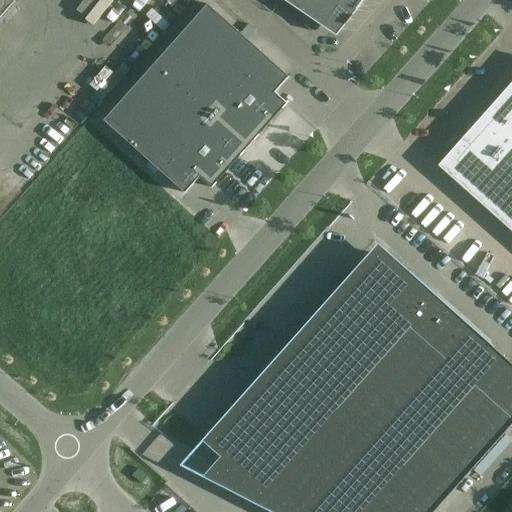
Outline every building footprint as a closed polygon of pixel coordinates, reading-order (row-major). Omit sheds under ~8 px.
[(0,0),(0,19),(15,2),(13,0),(0,0)] [(145,0),(140,0),(135,14),(155,22),(162,7),(145,0)] [(275,0),(311,32),(339,0),(275,0)] [(212,188),(287,104),(275,93),(289,77),(208,4),(104,121),(185,194),(200,177),(212,188)] [(511,82),(438,166),(511,231),(511,82)] [(270,511),(434,511),(511,425),(511,363),(493,347),(494,347),(378,243),(180,466),(270,511)]
